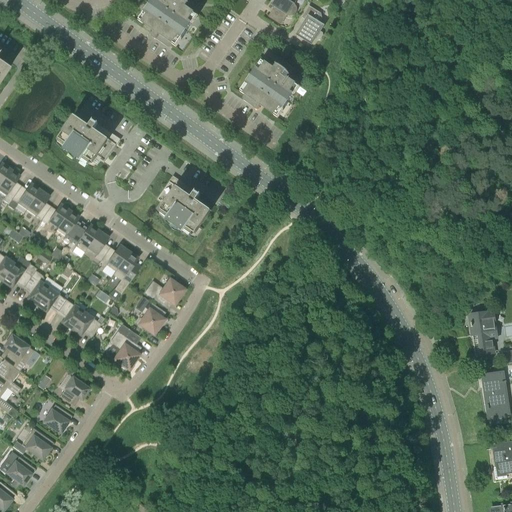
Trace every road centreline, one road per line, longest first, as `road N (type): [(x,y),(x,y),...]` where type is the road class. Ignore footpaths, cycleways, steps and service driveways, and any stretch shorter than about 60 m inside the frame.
road 1 (tertiary): [(455,511),(439,417),(420,365),(359,263),(299,206),(13,0)]
road 2 (residential): [(113,384),(126,392),(157,360),(204,285),(0,146)]
road 3 (residential): [(26,511),(113,384)]
road 4 (residential): [(113,384),(1,308)]
